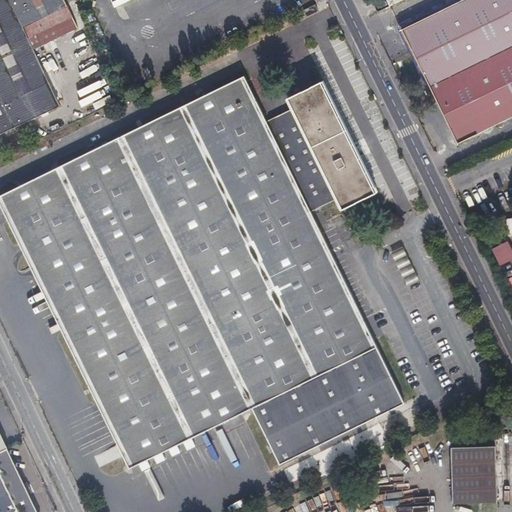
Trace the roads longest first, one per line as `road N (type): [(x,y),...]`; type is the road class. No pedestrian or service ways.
road 1 (unclassified): [(511,341),(344,0)]
road 2 (unclassified): [(0,355),(74,511)]
road 3 (unknown): [(0,140),(74,101),(62,44)]
